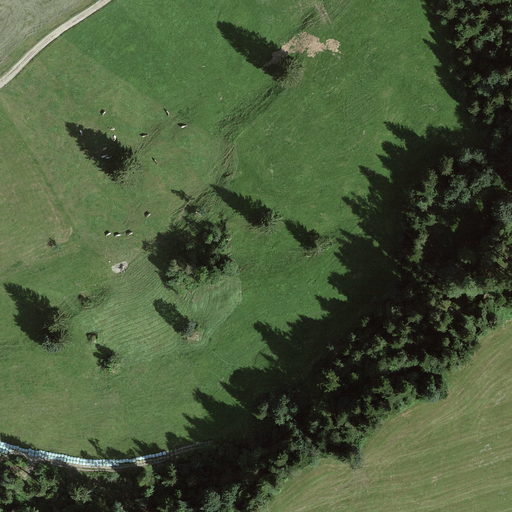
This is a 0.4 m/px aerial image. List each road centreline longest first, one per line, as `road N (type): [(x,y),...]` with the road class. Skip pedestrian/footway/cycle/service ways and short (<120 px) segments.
road 1 (track): [(239,441),(113,467),(0,451)]
road 2 (track): [(0,84),(108,0)]
